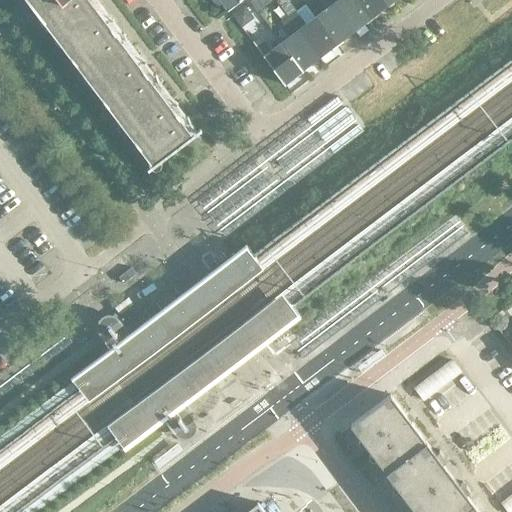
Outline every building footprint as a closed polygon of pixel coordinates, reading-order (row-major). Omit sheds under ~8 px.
[(26,0),(50,30),(82,72),(88,67),(101,85),(95,89),(114,114),(120,110),(133,127),(127,131),(146,156),(152,152),(160,161),(201,130),(199,128),(196,130),(190,123),(187,115),(185,116),(176,104),(178,103),(171,98),(158,81),(155,73),(153,74),(144,62),(146,61),(139,56),(126,38),(123,31),(121,32),(112,20),(114,19),(107,14),(97,0),(26,0)] [(220,0),(228,10),(241,0),(220,0)] [(253,0),(260,8),(271,0),(253,0)] [(370,18),(356,0),(336,0),(332,3),(353,31),(370,18)] [(356,0),(370,18),(388,5),(384,0),(356,0)] [(353,31),(332,3),(315,16),(336,44),(353,31)] [(245,5),(233,15),(242,28),(252,21),(253,15),(245,5)] [(295,10),(287,16),(295,26),(298,30),(319,57),(336,44),(315,16),(305,24),(295,10)] [(287,16),(280,21),(288,31),(295,26),(287,16)] [(319,57),(298,30),(281,42),(302,70),(319,57)] [(260,36),(253,42),(284,83),(302,70),(281,42),(271,50),(260,36)] [(245,279),(229,291),(250,320),(265,308),(279,327),(286,322),(298,312),(277,287),(268,274),(245,245),(232,254),(228,257),(245,279)] [(121,418),(108,428),(121,446),(153,423),(139,404),(199,359),(217,345),(195,316),(118,376),(103,357),(72,380),(85,399),(99,388),(105,397),(115,410),(121,418)] [(423,399),(459,371),(451,360),(414,388),(423,399)] [(434,453),(389,394),(349,424),(360,438),(363,435),(379,457),(376,460),(415,511),(478,511),(465,493),(469,490),(462,481),(458,484),(442,462),(445,459),(442,455),(443,455),(438,450),(434,453)] [(511,511),(511,494),(501,502),(508,511),(511,511)] [(264,511),(258,503),(256,504),(255,511),(264,511)]
